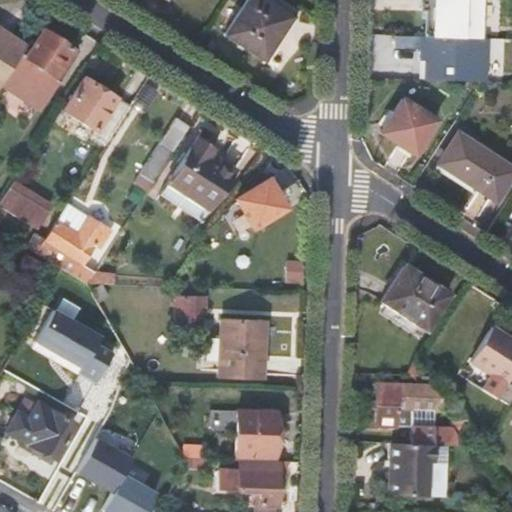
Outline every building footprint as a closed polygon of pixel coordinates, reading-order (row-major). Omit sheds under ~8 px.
[(261,60),(289,17),(263,0),(245,0),(222,35),(261,60)] [(423,36),(480,39),(482,0),(419,0),(419,10),(424,10),(423,36)] [(25,58),(19,54),(0,83),(0,84),(36,108),(67,62),(64,60),(71,50),(42,30),(25,58)] [(395,33),(395,47),(417,48),(418,34),(395,33)] [(0,83),(19,54),(22,49),(0,34),(0,83)] [(489,83),(491,39),(480,39),(423,36),(418,36),(417,60),(422,60),(421,80),(489,83)] [(85,137),(101,147),(127,107),(80,77),(59,111),(89,130),(85,137)] [(411,154),(433,120),(401,99),(378,133),(411,154)] [(136,170),(151,180),(186,126),(172,116),(136,170)] [(491,197),(509,170),(456,136),(438,162),(491,197)] [(211,148),(194,137),(156,196),(198,224),(232,171),(207,154),(211,148)] [(129,181),(144,192),(151,180),(136,170),(129,181)] [(232,198),(249,229),(280,210),(272,198),(275,196),(265,180),(232,198)] [(49,206),(11,181),(0,198),(0,204),(35,228),(49,206)] [(75,231),(54,218),(40,241),(39,242),(60,255),(56,261),(73,273),(103,228),(85,215),(75,231)] [(30,234),(23,247),(32,252),(39,242),(40,241),(30,234)] [(428,330),(452,293),(405,263),(380,300),(428,330)] [(171,297),(170,329),(199,330),(199,316),(195,316),(196,298),(171,297)] [(91,384),(113,347),(50,311),(32,342),(77,369),(74,374),(91,384)] [(261,320),(215,318),(213,377),(259,379),(261,320)] [(508,384),(511,377),(511,337),(493,325),(471,359),(508,384)] [(413,427),(412,441),(485,443),(477,431),(461,402),(447,409),(460,433),(436,432),(437,411),(442,410),(443,385),(378,382),(376,424),(413,427)] [(66,425),(32,405),(25,417),(14,412),(3,429),(48,456),(66,425)] [(272,413),(231,412),(230,457),(272,459),(272,413)] [(119,474),(129,458),(93,438),(73,471),(109,492),(119,474)] [(389,490),(427,492),(428,458),(434,458),(435,443),(391,441),(389,490)] [(450,444),(435,443),(434,458),(428,458),(427,492),(448,493),(450,444)] [(284,473),(285,462),(234,460),(234,472),(214,472),(213,491),(255,493),(254,505),(269,506),(274,506),(275,473),(284,473)] [(143,511),(153,494),(119,474),(109,492),(99,510),(102,511),(143,511)]
